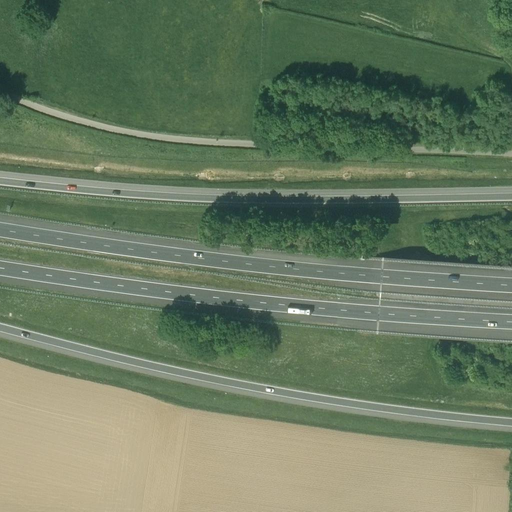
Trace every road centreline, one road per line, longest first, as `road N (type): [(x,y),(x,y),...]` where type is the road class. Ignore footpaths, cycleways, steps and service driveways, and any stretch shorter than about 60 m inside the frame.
road 1 (motorway): [(0,326),(271,390),(511,421)]
road 2 (unclassified): [(511,152),(159,136),(0,92)]
road 3 (motorway): [(511,281),(383,274),(0,227)]
road 4 (motorway): [(0,270),(234,301),(511,322)]
road 5 (motorway): [(511,195),(265,197),(0,181)]
